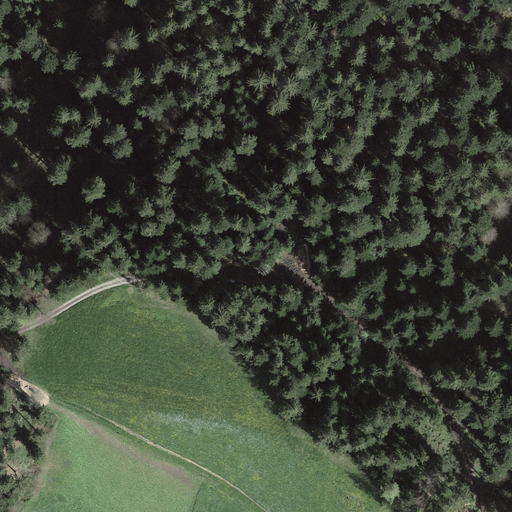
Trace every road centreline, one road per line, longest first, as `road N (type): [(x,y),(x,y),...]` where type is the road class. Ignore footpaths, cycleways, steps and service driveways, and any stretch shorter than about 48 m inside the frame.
road 1 (track): [(484,511),(433,391),(296,280),(201,271),(136,276),(0,336)]
road 2 (track): [(79,0),(62,66),(80,138),(162,274)]
road 3 (track): [(0,364),(23,386),(90,414),(259,511)]
